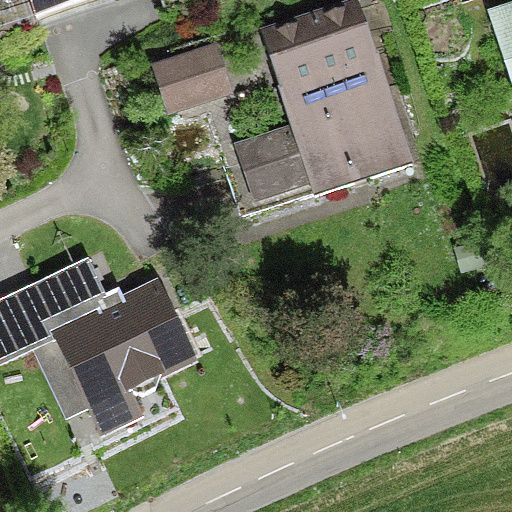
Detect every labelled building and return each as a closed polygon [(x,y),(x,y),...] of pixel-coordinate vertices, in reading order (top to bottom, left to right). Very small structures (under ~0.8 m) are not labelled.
[(33,0),(38,13),(80,0),(33,0)] [(410,162),(358,0),(265,30),(296,126),(239,144),(260,210),(410,162)] [(511,2),(488,10),(511,83),(511,2)] [(215,44),(152,65),(169,114),(231,93),(215,44)] [(196,355),(158,279),(50,333),(102,436),(143,416),(129,389),(196,355)]
